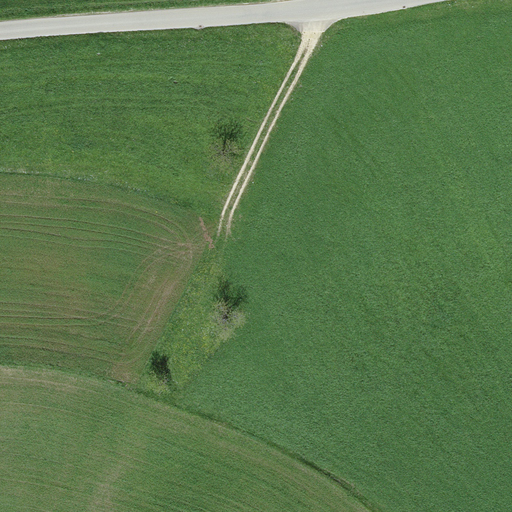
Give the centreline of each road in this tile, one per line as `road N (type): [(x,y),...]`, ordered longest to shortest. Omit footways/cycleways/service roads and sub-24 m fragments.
road 1 (unclassified): [(0,32),(380,0)]
road 2 (track): [(69,511),(139,361),(217,234)]
road 3 (track): [(320,9),(314,40),(217,234)]
